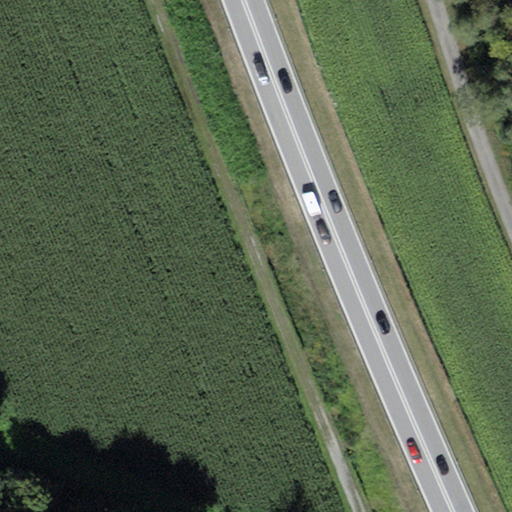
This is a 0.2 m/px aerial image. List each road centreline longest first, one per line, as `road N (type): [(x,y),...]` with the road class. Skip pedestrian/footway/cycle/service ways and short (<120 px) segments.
road 1 (trunk): [(243,0),(452,511)]
road 2 (track): [(359,511),(154,0)]
road 3 (unclassified): [(511,208),(486,158),(436,0)]
